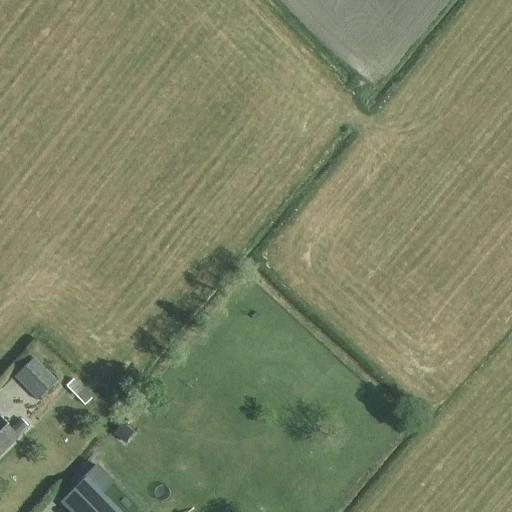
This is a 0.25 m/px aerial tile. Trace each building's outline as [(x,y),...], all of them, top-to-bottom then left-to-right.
[(14,378),(37,401),(56,382),(34,359),(14,378)] [(10,430),(0,419),(0,457),(19,439),(16,436),(10,430)] [(21,419),(10,430),(16,436),(27,426),(21,419)] [(124,445),(133,433),(121,424),(113,436),(124,445)] [(109,478),(124,464),(110,450),(95,463),(109,478)] [(119,511),(86,478),(60,503),(67,511),(119,511)]
